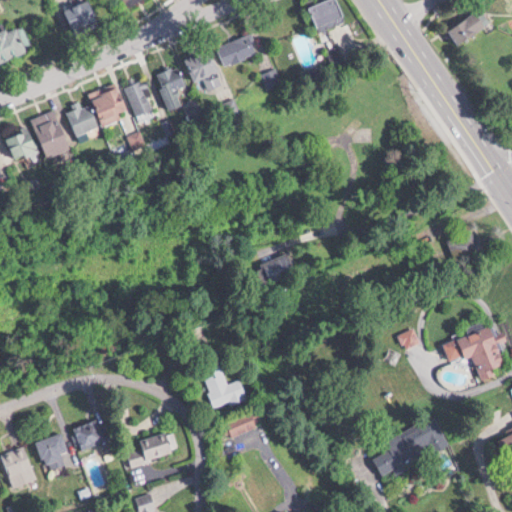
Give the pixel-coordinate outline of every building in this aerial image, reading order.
[(97,22),(92,0),(69,0),(64,1),(69,27),(97,22)] [(348,19),(339,0),(325,0),(312,5),(322,30),(348,19)] [(490,30),(484,14),(452,25),(457,42),(490,30)] [(0,63),(31,52),(21,25),(0,33),(0,32),(0,63)] [(257,53),(250,33),(219,44),(226,64),(257,53)] [(197,80),(221,72),(214,51),(190,59),(197,80)] [(262,73),(270,89),(284,83),(276,67),(262,73)] [(186,104),(179,89),(188,85),(180,68),(158,79),(173,110),(186,104)] [(136,114),(152,111),(146,82),(130,86),(136,114)] [(96,102),(106,124),(132,112),(122,91),(96,102)] [(100,126),(92,103),(69,111),(77,135),(100,126)] [(72,147),(63,118),(44,123),(41,115),(34,117),(46,155),(72,147)] [(20,160),(40,150),(28,124),(7,134),(20,160)] [(146,142),(142,131),(135,134),(139,145),(146,142)] [(0,177),(8,174),(0,157),(0,177)] [(456,264),(482,254),(473,229),(447,239),(456,264)] [(296,271),(288,251),(260,262),(268,282),(296,271)] [(450,360),(473,352),(482,378),(499,372),(497,366),(506,363),(499,342),(508,339),(505,330),(495,333),(492,325),(443,341),(450,360)] [(399,334),(406,348),(421,340),(414,326),(399,334)] [(241,379),(227,383),(224,374),(211,378),(219,406),(247,398),(241,379)] [(220,421),(224,437),(265,426),(260,410),(220,421)] [(83,448),(108,437),(98,416),(74,427),(83,448)] [(371,446),(383,474),(448,446),(436,418),(371,446)] [(38,440),(45,459),(71,449),(63,430),(38,440)] [(126,443),(132,464),(178,451),(172,430),(126,443)] [(3,454),(14,486),(37,479),(26,446),(3,454)] [(137,495),(142,511),(157,511),(151,491),(137,495)]
